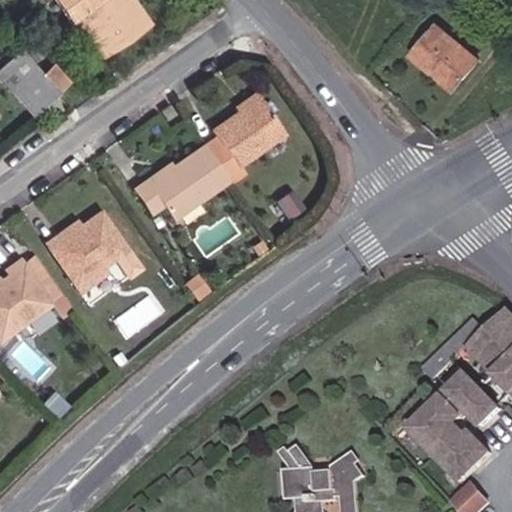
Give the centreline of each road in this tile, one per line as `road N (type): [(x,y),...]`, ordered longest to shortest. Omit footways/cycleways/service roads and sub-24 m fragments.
road 1 (secondary): [(432,197),(253,321),(38,511)]
road 2 (residential): [(0,195),(263,7)]
road 3 (tertiary): [(263,7),(394,168),(432,197)]
